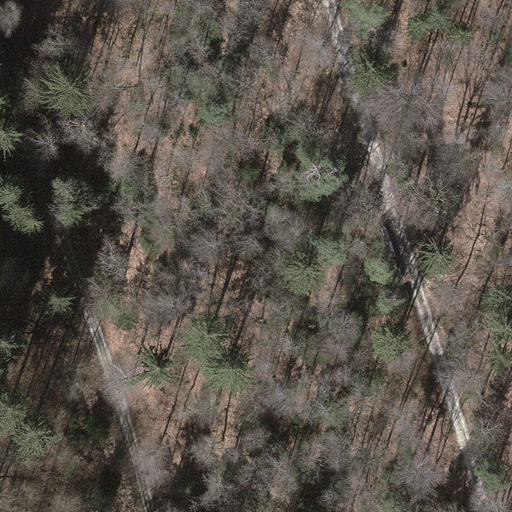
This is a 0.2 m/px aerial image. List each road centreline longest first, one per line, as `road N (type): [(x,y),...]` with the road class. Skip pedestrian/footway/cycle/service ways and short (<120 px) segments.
road 1 (track): [(338,0),(483,511)]
road 2 (track): [(149,511),(58,210),(0,56)]
